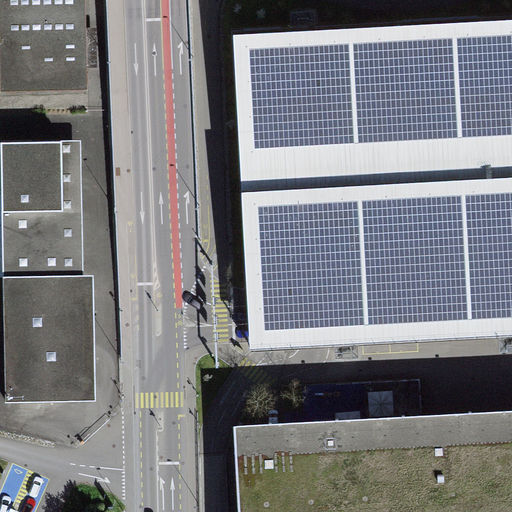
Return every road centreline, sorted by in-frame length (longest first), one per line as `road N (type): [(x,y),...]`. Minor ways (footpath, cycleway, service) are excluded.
road 1 (secondary): [(161,469),(149,0)]
road 2 (residential): [(0,447),(59,462),(161,469)]
